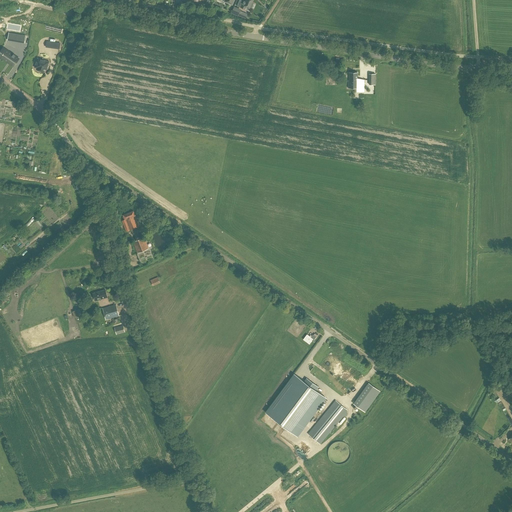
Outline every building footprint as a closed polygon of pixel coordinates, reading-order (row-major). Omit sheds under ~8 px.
[(243,0),(243,1),(240,0),(237,6),(245,9),(246,6),(249,8),(249,7),(251,8),(253,4),(251,3),(252,0),(243,0)] [(238,16),(241,9),(234,7),(231,13),(238,16)] [(6,50),(1,56),(5,59),(4,60),(8,63),(8,62),(10,63),(10,64),(14,66),(19,59),(15,56),(16,56),(13,54),(6,50)] [(47,69),(50,62),(38,58),(36,64),(38,65),(37,67),(37,69),(44,72),(45,69),(47,69)] [(348,81),(348,88),(358,88),(360,88),(360,89),(364,89),(364,86),(364,80),(359,80),(359,81),(358,81),(358,73),(349,72),(349,81),(348,81)] [(8,102),(6,122),(15,122),(16,102),(8,102)] [(51,150),(50,160),(60,162),(61,151),(51,150)] [(3,174),(1,188),(19,191),(21,176),(3,174)] [(58,182),(55,196),(59,193),(66,200),(80,192),(72,175),(58,182)] [(21,176),(19,191),(37,194),(39,179),(21,176)] [(39,179),(37,194),(55,196),(58,182),(39,179)] [(57,202),(48,211),(56,218),(64,210),(57,202)] [(135,216),(133,211),(123,215),(125,219),(122,220),(126,232),(140,226),(137,219),(135,216)] [(39,220),(37,222),(43,229),(45,227),(39,220)] [(137,253),(149,249),(144,237),(133,242),(137,253)] [(153,286),(160,283),(158,277),(150,280),(153,286)] [(95,301),(108,297),(105,290),(93,293),(95,301)] [(106,320),(119,316),(116,304),(103,308),(106,320)] [(115,328),(116,334),(124,332),(123,326),(115,328)] [(313,339),(307,334),(303,339),(309,343),(313,339)] [(360,377),(342,364),(336,359),(328,371),(334,375),(351,388),(360,377)] [(306,378),(304,382),(294,375),(265,414),(297,437),(325,398),(316,391),(318,387),(306,378)] [(370,409),(382,392),(371,384),(358,401),(370,409)] [(320,444),(348,410),(335,400),(308,434),(320,444)] [(340,464),(343,464),(345,462),(347,461),(349,458),(350,456),(351,453),(350,450),(349,447),(348,445),(345,443),(343,442),(339,441),(337,442),(334,442),(332,444),(331,445),(329,448),(328,450),(328,452),(328,455),(329,458),(332,462),(334,463),(337,464),(340,464)] [(314,505),(317,503),(313,497),(303,504),(305,507),(312,502),(314,505)]
